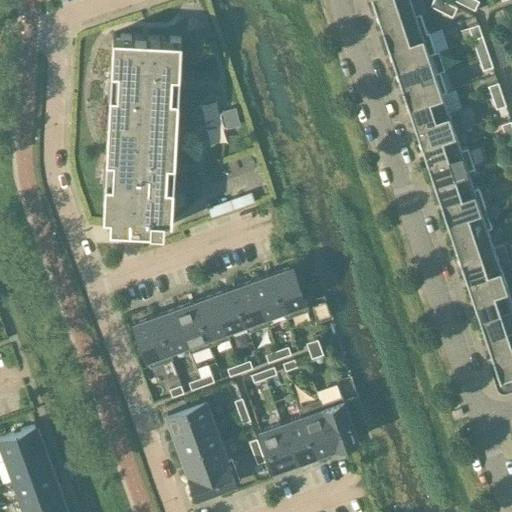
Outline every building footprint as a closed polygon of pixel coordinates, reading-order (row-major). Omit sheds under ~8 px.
[(422,0),(393,0),(377,6),(384,25),(422,12),(426,11),(422,0)] [(446,1),(444,0),(433,0),(431,5),(442,10),(446,1)] [(465,0),(464,3),(475,9),(478,0),(465,0)] [(446,1),(442,10),(452,15),(457,6),(446,1)] [(422,12),(384,25),(390,44),(430,31),(430,29),(428,30),(422,12)] [(482,35),(478,23),(469,26),(473,38),(482,35)] [(430,31),(390,44),(397,64),(437,50),(430,31)] [(496,50),(504,47),(499,32),(491,35),(496,50)] [(110,213),(110,225),(163,228),(164,216),(171,217),(173,183),(166,182),(167,159),(174,159),(178,94),(171,94),(172,70),(179,71),(181,37),(113,33),(111,67),(118,67),(117,91),(110,90),(108,115),(106,156),(113,156),(112,179),(105,179),(103,212),(110,213)] [(479,57),(489,54),(482,35),(473,38),(475,46),(479,57)] [(496,50),(501,65),(509,62),(504,47),(496,50)] [(397,64),(403,83),(441,70),(445,69),(439,49),(437,50),(397,64)] [(483,69),(493,65),(489,54),(479,57),(483,69)] [(441,70),(403,83),(409,102),(447,89),(441,70)] [(488,85),(492,96),(502,92),(498,81),(488,85)] [(447,89),(409,102),(416,121),(458,107),(462,106),(456,86),(447,89)] [(506,104),(502,92),(492,96),(496,107),(506,104)] [(458,107),(416,121),(422,141),(456,129),(464,126),(458,107)] [(511,131),(511,122),(511,120),(501,123),(505,134),(511,131)] [(429,160),(469,146),(469,145),(462,148),(456,129),(422,141),(429,160)] [(469,146),(429,160),(435,179),(476,166),(469,146)] [(441,199),(480,186),(479,185),(475,187),(469,169),(476,167),(476,166),(435,179),(441,199)] [(480,186),(441,199),(448,218),(486,205),(480,186)] [(255,200),(251,191),(208,206),(211,216),(255,200)] [(454,237),(493,225),(486,205),(448,218),(454,237)] [(493,225),(454,237),(461,257),(495,246),(488,227),(493,225)] [(503,243),(495,246),(461,257),(467,276),(501,265),(509,262),(503,243)] [(287,316),(308,309),(292,265),(271,272),(287,316)] [(474,295),(507,284),(501,265),(467,276),(474,295)] [(266,314),(283,308),(286,317),(287,316),(271,272),(252,279),(267,323),(268,323),(269,323),(266,314)] [(267,323),(252,279),(232,286),(248,330),(258,327),(268,323),(267,323)] [(480,315),(511,304),(511,297),(507,284),(474,295),(480,315)] [(248,331),(248,330),(232,286),(213,293),(229,337),(230,337),(227,328),(244,322),(248,331)] [(210,344),(229,337),(213,293),(197,299),(194,300),(210,344)] [(175,307),(191,351),(210,344),(194,300),(175,307)] [(487,334),(511,325),(511,304),(480,315),(487,334)] [(170,348),(187,342),(190,351),(191,351),(175,307),(156,314),(172,358),(173,358),(170,348)] [(172,358),(156,314),(135,322),(151,365),(158,363),(172,358)] [(493,354),(511,347),(511,325),(487,334),(493,354)] [(321,345),(318,337),(306,342),(309,349),(321,345)] [(291,352),(288,345),(277,349),(280,356),(291,352)] [(312,357),(323,353),(321,345),(309,349),(312,357)] [(511,347),(493,354),(500,375),(501,374),(511,370),(511,347)] [(266,353),(268,361),(280,356),(277,349),(266,353)] [(286,369),(297,365),(294,357),(283,361),(286,369)] [(250,359),(239,363),(241,370),(253,366),(250,359)] [(239,363),(227,367),(230,374),(241,370),(239,363)] [(277,372),(274,365),(263,369),(266,376),(277,372)] [(251,373),(254,381),(266,376),(263,369),(251,373)] [(214,380),(211,372),(200,377),(203,384),(214,380)] [(192,388),(203,384),(200,377),(189,381),(192,388)] [(170,388),(172,395),(184,391),(181,383),(170,388)] [(336,445),(357,437),(342,394),(322,402),(320,397),(319,398),(321,402),(336,445)] [(235,399),(239,410),(246,408),(242,396),(235,399)] [(213,419),(206,398),(167,412),(175,433),(213,419)] [(321,402),(319,398),(309,401),(299,405),(300,409),(316,452),(336,445),(321,402)] [(316,452),(300,409),(299,405),(298,405),(301,414),(297,416),(282,421),(296,460),(316,452)] [(246,408),(239,410),(243,422),(250,419),(246,408)] [(221,440),(213,419),(175,433),(182,453),(221,440)] [(282,421),(260,429),(274,467),(296,460),(282,421)] [(0,437),(7,457),(42,444),(35,423),(0,436),(0,437)] [(261,448),(257,437),(249,439),(253,451),(261,448)] [(221,440),(182,453),(190,474),(232,458),(232,457),(228,459),(225,451),(221,440)] [(42,444),(7,457),(14,478),(50,465),(42,444)] [(257,462),(265,459),(261,448),(253,451),(257,462)] [(232,458),(190,474),(197,495),(220,487),(225,485),(230,484),(229,483),(240,480),(236,468),(232,458)] [(22,498),(57,485),(50,465),(14,478),(22,498)] [(57,485),(22,498),(26,511),(48,511),(65,506),(57,485)]
